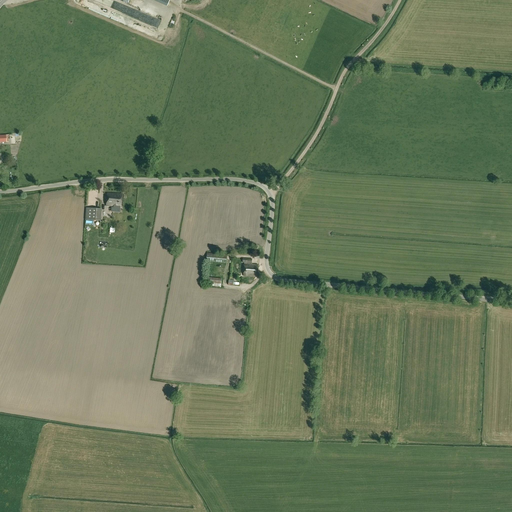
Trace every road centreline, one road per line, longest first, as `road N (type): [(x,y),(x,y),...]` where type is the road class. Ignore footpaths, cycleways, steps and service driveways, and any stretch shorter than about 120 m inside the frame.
road 1 (unclassified): [(511,302),(279,280),(265,261),(272,201),(252,182),(95,180),(0,191)]
road 2 (track): [(336,89),(173,6)]
